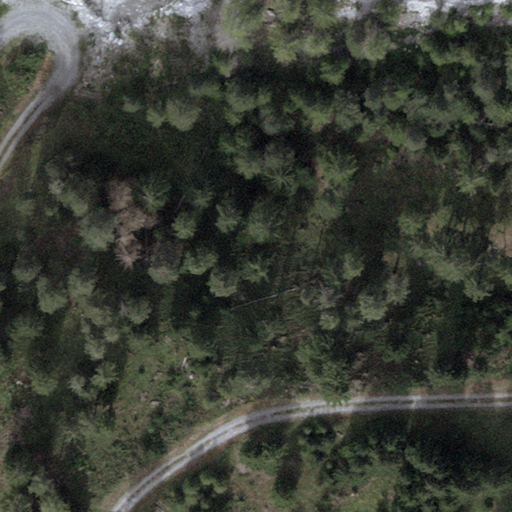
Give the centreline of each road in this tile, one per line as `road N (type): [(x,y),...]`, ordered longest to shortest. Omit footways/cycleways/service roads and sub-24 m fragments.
road 1 (track): [(119,511),(195,448),(266,413),(511,397)]
road 2 (track): [(0,32),(38,15),(59,23),(69,43),(64,70),(0,160)]
